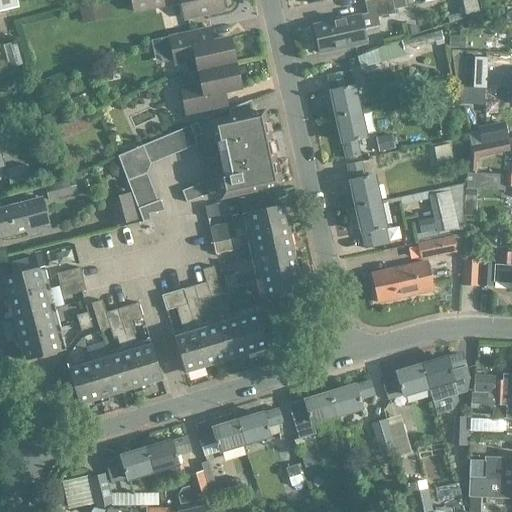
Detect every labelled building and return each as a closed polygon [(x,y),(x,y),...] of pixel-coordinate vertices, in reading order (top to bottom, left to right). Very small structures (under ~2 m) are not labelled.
[(0,0),(0,11),(18,8),(16,0),(0,0)] [(131,0),(134,12),(180,2),(184,19),(223,11),(220,0),(131,0)] [(393,10),(391,0),(380,0),(366,3),(370,20),(394,15),(393,10)] [(391,0),(393,10),(405,7),(403,0),(391,0)] [(479,12),(477,2),(459,6),(462,16),(479,12)] [(79,9),(82,22),(107,16),(104,4),(79,9)] [(366,44),(360,17),(313,27),(319,54),(366,44)] [(398,41),(438,35),(436,23),(396,29),(398,41)] [(10,29),(0,32),(0,48),(1,51),(15,46),(10,29)] [(197,71),(234,63),(228,38),(198,44),(195,31),(167,37),(173,61),(184,58),(185,62),(194,60),(197,71)] [(360,68),(380,63),(377,51),(357,58),(360,68)] [(485,89),(487,58),(462,56),(460,88),(472,88),(485,89)] [(322,77),(347,73),(345,60),(320,64),(322,77)] [(234,63),(197,71),(199,83),(190,85),(191,89),(180,91),(185,115),(212,109),(209,96),(240,89),(234,63)] [(164,67),(152,72),(161,93),(173,88),(164,67)] [(328,77),(337,118),(359,114),(350,73),(328,77)] [(211,125),(223,179),(218,180),(222,198),(278,186),(262,114),(211,125)] [(364,139),(359,114),(337,118),(345,159),(358,156),(355,141),(364,139)] [(193,138),(201,135),(196,123),(188,126),(193,138)] [(476,129),(480,145),(507,139),(503,123),(476,129)] [(469,149),(468,172),(478,173),(478,159),(509,152),(507,140),(469,149)] [(147,157),(142,146),(130,151),(132,155),(141,159),(147,157)] [(347,167),(356,208),(378,203),(372,178),(363,179),(360,164),(347,167)] [(6,171),(11,191),(31,186),(26,166),(6,171)] [(126,168),(122,169),(126,182),(138,177),(136,172),(126,168)] [(467,174),(467,189),(489,190),(504,191),(504,187),(511,187),(511,174),(505,174),(505,176),(467,174)] [(73,177),(67,178),(68,181),(46,187),(49,201),(77,194),(73,177)] [(212,181),(204,183),(208,194),(208,192),(214,190),(212,181)] [(197,186),(201,197),(208,194),(204,183),(197,186)] [(462,232),(463,203),(463,190),(463,185),(428,193),(436,231),(417,235),(418,241),(462,232)] [(197,186),(189,188),(193,200),(201,197),(197,186)] [(186,203),(193,200),(189,188),(182,191),(186,203)] [(137,221),(130,194),(107,200),(114,227),(137,221)] [(264,199),(267,210),(273,209),(271,197),(264,199)] [(260,212),(267,210),(264,199),(258,200),(260,212)] [(0,237),(26,230),(28,236),(49,231),(41,200),(20,206),(0,210),(0,237)] [(156,213),(164,211),(160,200),(152,203),(156,213)] [(253,213),(260,212),(258,200),(251,201),(253,213)] [(253,213),(251,201),(244,203),(247,214),(253,213)] [(152,203),(145,206),(148,215),(156,213),(152,203)] [(282,207),(273,209),(267,210),(260,212),(253,213),(247,214),(244,203),(239,204),(241,216),(246,237),(247,245),(259,301),(300,292),(282,207)] [(378,203),(356,208),(365,249),(377,246),(386,244),(378,203)] [(218,217),(215,205),(204,208),(206,219),(218,217)] [(145,206),(137,209),(142,222),(150,221),(148,215),(145,206)] [(241,216),(232,218),(233,223),(210,228),(213,244),(246,237),(241,216)] [(462,232),(418,241),(418,244),(417,244),(420,261),(461,253),(462,232)] [(246,237),(213,244),(215,255),(239,251),(238,247),(247,245),(246,237)] [(40,257),(34,258),(37,270),(30,271),(24,273),(18,274),(12,276),(2,279),(23,363),(64,352),(40,257)] [(30,271),(37,270),(34,258),(28,260),(30,271)] [(21,262),(24,273),(30,271),(28,260),(21,262)] [(479,261),(462,260),(461,286),(478,287),(479,261)] [(18,274),(24,273),(21,262),(15,263),(18,274)] [(9,265),(12,276),(18,274),(15,263),(9,265)] [(403,269),(408,297),(433,292),(427,264),(403,269)] [(493,265),(481,265),(480,287),(492,287),(493,265)] [(511,266),(494,265),(493,283),(511,283),(511,266)] [(221,295),(213,268),(202,271),(206,283),(210,298),(221,295)] [(58,286),(82,281),(79,269),(56,275),(58,286)] [(408,297),(403,269),(370,276),(376,304),(408,297)] [(234,274),(222,278),(224,285),(236,282),(234,274)] [(82,281),(58,286),(61,298),(85,292),(82,281)] [(236,282),(224,285),(227,293),(238,289),(236,282)] [(199,302),(210,298),(206,283),(194,286),(199,302)] [(182,290),(187,306),(193,327),(201,325),(197,311),(201,310),(199,302),(194,286),(182,290)] [(166,312),(176,309),(187,306),(182,290),(162,296),(166,312)] [(109,322),(106,314),(102,301),(91,305),(98,325),(109,322)] [(137,344),(131,322),(143,319),(138,303),(118,310),(129,347),(137,344)] [(256,314),(267,311),(265,305),(201,325),(193,327),(183,330),(171,334),(183,374),(267,349),(264,340),(262,333),(260,327),(258,321),(256,314)] [(183,330),(193,327),(187,306),(176,309),(183,330)] [(109,322),(111,329),(110,329),(113,340),(118,339),(121,349),(129,347),(118,310),(106,314),(109,322)] [(256,314),(258,321),(269,317),(267,311),(256,314)] [(78,324),(89,320),(87,313),(75,316),(78,324)] [(271,324),(269,317),(258,321),(260,327),(271,324)] [(89,320),(78,324),(80,331),(91,328),(89,320)] [(111,329),(109,322),(98,325),(100,332),(110,329),(111,329)] [(260,327),(262,333),(273,330),(271,324),(260,327)] [(273,330),(262,333),(264,340),(275,337),(273,330)] [(72,391),(74,397),(77,406),(160,381),(148,341),(137,344),(129,347),(121,349),(54,370),(56,375),(67,372),(68,378),(70,385),(72,391)] [(422,366),(428,388),(433,403),(458,396),(450,371),(466,367),(462,354),(422,366)] [(385,391),(401,386),(403,395),(428,388),(422,366),(381,379),(385,391)] [(58,382),(68,378),(67,372),(56,375),(58,382)] [(495,380),(494,395),(511,395),(511,375),(503,375),(503,381),(495,380)] [(494,377),(474,376),(473,393),(493,394),(494,377)] [(68,378),(58,382),(60,388),(70,385),(68,378)] [(368,383),(328,395),(335,416),(360,409),(357,400),(372,395),(368,383)] [(60,388),(62,394),(72,391),(70,385),(60,388)] [(64,401),(74,397),(72,391),(62,394),(64,401)] [(505,420),(511,420),(511,395),(494,395),(494,396),(471,394),(470,414),(494,416),(494,406),(506,407),(505,420)] [(310,424),(335,416),(328,395),(288,407),(295,430),(310,426),(310,424)] [(280,423),(276,411),(236,423),(243,444),(268,437),(265,427),(280,423)] [(400,416),(386,420),(394,447),(395,447),(398,458),(411,454),(400,416)] [(394,447),(386,420),(371,425),(379,452),(394,447)] [(243,444),(236,423),(196,434),(200,447),(215,442),(218,451),(243,444)] [(411,436),(413,453),(438,449),(435,432),(411,436)] [(467,446),(467,434),(455,434),(455,446),(467,446)] [(187,437),(144,450),(151,472),(154,482),(179,475),(173,455),(190,450),(187,437)] [(323,474),(316,449),(300,453),(307,478),(323,474)] [(126,479),(151,472),(144,450),(105,462),(111,483),(126,479)] [(467,478),(483,479),(484,466),(486,466),(486,461),(468,461),(467,478)] [(295,464),(284,468),(286,477),(298,474),(295,464)] [(511,466),(484,466),(483,479),(511,480),(511,466)] [(418,468),(400,471),(402,481),(420,477),(418,468)] [(201,473),(187,477),(194,501),(208,497),(201,473)] [(105,475),(89,479),(94,502),(96,509),(112,505),(105,475)] [(239,478),(208,486),(211,498),(242,490),(239,478)] [(511,480),(483,479),(467,478),(466,497),(511,499),(511,480)] [(73,508),(94,502),(89,479),(66,484),(73,508)] [(428,511),(432,511),(426,480),(407,484),(412,511),(428,511)]
